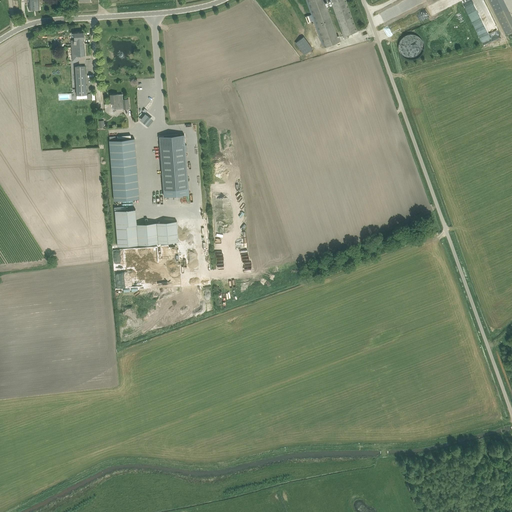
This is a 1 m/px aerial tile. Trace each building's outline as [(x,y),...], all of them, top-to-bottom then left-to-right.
[(42,1),(41,0),(28,0),(29,2),(29,1),(30,10),(40,9),(39,1),(42,1)] [(307,0),(325,47),(339,42),(341,41),(339,37),(338,38),(325,2),(329,0),(330,0),(344,39),(349,37),(348,35),(357,32),(345,0),(307,0)] [(483,46),(501,38),(484,0),(472,0),(482,22),(474,26),(483,46)] [(511,33),(511,19),(502,0),(488,0),(507,36),(511,33)] [(84,31),(74,32),(74,40),(71,40),(72,46),(79,46),(79,43),(85,43),(84,31)] [(296,42),(304,55),(314,48),(305,36),(296,42)] [(79,46),(72,46),(72,61),(85,60),(85,55),(85,43),(79,43),(79,46)] [(85,66),(75,67),(76,95),(77,95),(77,99),(87,98),(85,66)] [(123,94),(118,95),(118,94),(110,94),(111,104),(113,103),(113,109),(123,109),(129,109),(129,99),(123,99),(123,94)] [(141,119),(149,126),(154,119),(146,113),(141,119)] [(184,134),(159,136),(164,196),(189,194),(184,134)] [(139,198),(134,138),(109,140),(114,200),(139,198)] [(137,209),(116,210),(118,245),(179,242),(178,221),(138,223),(137,209)]
